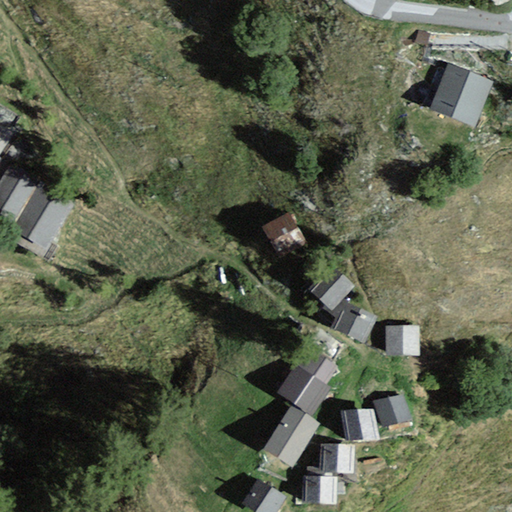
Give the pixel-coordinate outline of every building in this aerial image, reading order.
[(476,125),(495,78),(448,59),(429,107),(476,125)] [(0,168),(0,223),(26,187),(0,168)] [(38,184),(3,237),(34,257),(69,204),(38,184)] [(284,217),(247,231),(257,256),(294,242),(284,217)] [(328,297),(313,279),(293,296),(308,314),(328,297)] [(353,318),(329,307),(318,331),(342,342),(353,318)] [(398,331),(369,327),(365,352),(394,356),(398,331)] [(282,363),(257,393),(286,418),(311,387),(282,363)] [(383,397),(353,402),(357,425),(387,420),(383,397)] [(293,429),(270,411),(239,451),(261,469),(293,429)] [(345,416),(321,415),(320,437),(343,439),(345,416)] [(330,450),(302,445),(297,472),(326,477),(330,450)] [(311,484),(281,481),(278,503),(308,507),(311,484)] [(238,485),(237,485),(220,510),(224,511),(253,511),(262,499),(238,485)]
